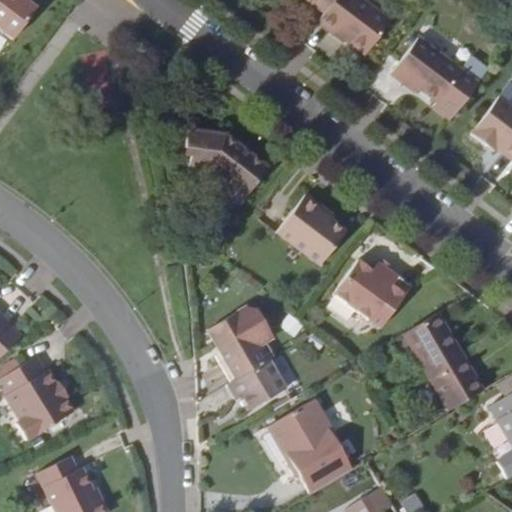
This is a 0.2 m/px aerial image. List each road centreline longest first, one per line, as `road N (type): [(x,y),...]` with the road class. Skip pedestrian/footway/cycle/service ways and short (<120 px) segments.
road 1 (residential): [(156,0),(511,265)]
road 2 (residential): [(174,511),(166,429),(148,362),(73,257),(0,205)]
